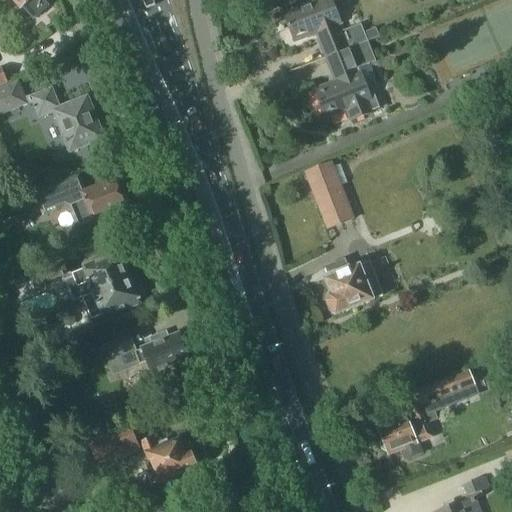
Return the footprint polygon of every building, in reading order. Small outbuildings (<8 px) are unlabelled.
[(0,0),(0,1),(2,3),(4,0),(12,0),(21,9),(22,8),(33,20),(48,6),(42,0),(0,0)] [(325,56),(367,40),(360,24),(342,31),(338,24),(340,23),(330,0),(319,0),(283,15),(294,43),(316,34),(325,56)] [(367,40),(325,56),(335,81),(313,90),(325,119),(346,110),(350,121),(374,112),(373,110),(379,108),(372,91),(368,92),(364,83),(375,79),(369,64),(376,61),(367,40)] [(511,60),(497,67),(505,83),(511,80),(511,60)] [(0,111),(25,102),(17,84),(0,91),(0,111)] [(59,109),(51,90),(31,99),(39,119),(54,113),(69,153),(103,139),(86,98),(59,109)] [(330,164),(306,173),(327,230),(352,220),(339,187),(346,185),(339,167),(332,170),(330,164)] [(55,186),(33,195),(38,208),(42,206),(45,214),(55,210),(57,213),(71,207),(72,211),(80,228),(116,213),(129,207),(127,204),(129,199),(128,198),(126,194),(122,192),(118,183),(118,182),(84,196),(76,177),(55,186)] [(22,198),(30,195),(33,194),(31,189),(34,188),(30,179),(17,183),(22,198)] [(93,294),(129,279),(128,276),(130,272),(127,264),(122,263),(119,254),(71,275),(76,287),(88,282),(93,294)] [(349,272),(344,261),(324,269),(327,277),(324,279),(331,296),(328,297),(327,302),(332,313),(336,316),(375,300),(374,298),(383,294),(371,263),(349,272)] [(47,282),(67,274),(62,262),(42,270),(43,271),(47,282)] [(48,284),(47,282),(43,271),(29,277),(34,290),(48,284)] [(93,294),(81,299),(84,308),(88,318),(90,322),(138,302),(137,299),(135,293),(137,289),(133,281),(132,281),(129,280),(129,279),(93,294)] [(68,349),(97,337),(92,325),(64,337),(68,349)] [(129,338),(112,345),(103,348),(115,377),(146,363),(152,377),(157,375),(160,383),(173,378),(170,370),(190,362),(187,356),(189,352),(185,342),(181,341),(179,336),(168,340),(167,336),(151,342),(153,346),(135,354),(129,338)] [(460,377),(465,390),(474,386),(469,372),(460,377)] [(423,452),(414,429),(427,424),(421,407),(465,390),(460,377),(405,398),(413,416),(378,430),(381,438),(379,443),(382,449),(386,451),(388,456),(403,450),(407,459),(423,452)] [(100,466),(138,450),(131,431),(92,447),(100,466)] [(154,446),(151,439),(141,444),(158,485),(197,469),(191,454),(186,456),(179,441),(169,445),(167,440),(154,446)] [(479,511),(475,500),(483,497),(481,492),(489,489),(484,478),(463,486),(467,496),(461,499),(463,502),(438,511),(479,511)]
